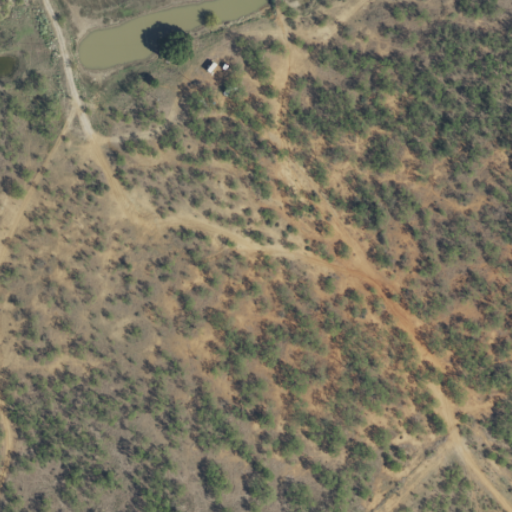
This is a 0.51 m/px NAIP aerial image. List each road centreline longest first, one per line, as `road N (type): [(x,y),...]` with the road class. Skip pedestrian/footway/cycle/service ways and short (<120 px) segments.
road 1 (residential): [(0,252),(54,148),(104,213),(124,289),(139,299),(191,511)]
road 2 (residential): [(54,148),(5,0)]
